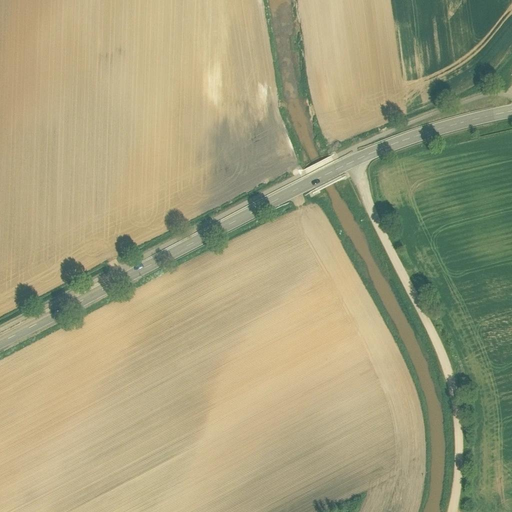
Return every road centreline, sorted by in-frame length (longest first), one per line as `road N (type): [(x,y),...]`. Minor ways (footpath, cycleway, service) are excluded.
road 1 (tertiary): [(0,343),(353,161),(511,112)]
road 2 (track): [(353,161),(454,386),(461,431),(454,511)]
